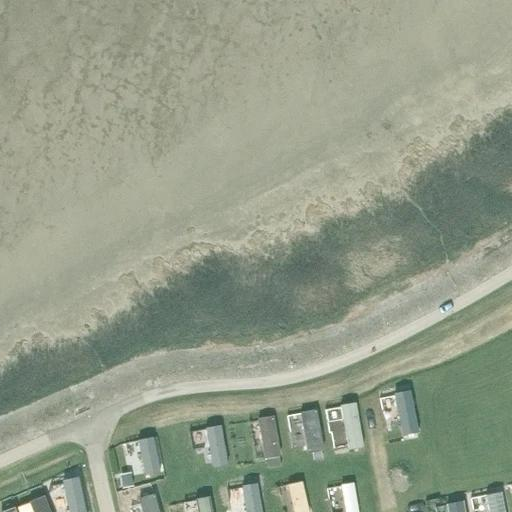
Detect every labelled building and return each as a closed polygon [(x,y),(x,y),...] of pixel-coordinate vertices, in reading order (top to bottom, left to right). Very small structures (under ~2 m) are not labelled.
[(401,386),(384,387),(386,428),(402,427),(401,386)] [(348,403),(319,404),(321,447),(350,446),(348,403)] [(302,408),(289,411),(291,417),(281,419),(285,439),(294,438),(297,450),(310,447),(302,408)] [(257,412),(242,417),(257,459),(271,454),(257,412)] [(175,418),(176,470),(189,470),(187,417),(175,418)] [(162,447),(175,445),(171,424),(159,427),(162,447)] [(125,435),(126,468),(145,468),(144,434),(125,435)] [(311,452),(313,460),(321,459),(320,450),(311,452)] [(412,452),(398,456),(407,484),(420,480),(412,452)] [(268,469),(280,466),(278,457),(266,459),(268,469)] [(130,476),(119,478),(120,488),(132,486),(130,476)] [(56,494),(46,495),(47,511),(73,511),(70,477),(54,479),(56,494)] [(296,511),(292,478),(277,480),(281,511),(296,511)] [(315,484),(317,496),(328,495),(330,511),(348,511),(344,480),(315,484)] [(475,495),(478,511),(491,511),(487,492),(475,495)] [(172,499),(174,511),(201,511),(199,494),(172,499)] [(441,500),(444,511),(457,511),(454,497),(441,500)] [(20,511),(17,500),(5,503),(8,511),(20,511)]
